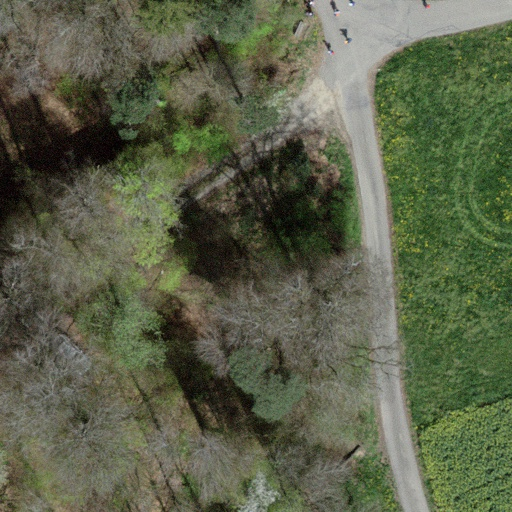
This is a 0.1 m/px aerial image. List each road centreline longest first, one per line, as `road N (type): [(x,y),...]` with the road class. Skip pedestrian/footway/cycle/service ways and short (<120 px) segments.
road 1 (track): [(347,3),(325,81),(154,216),(0,314)]
road 2 (unclassified): [(511,2),(425,22),(347,3)]
